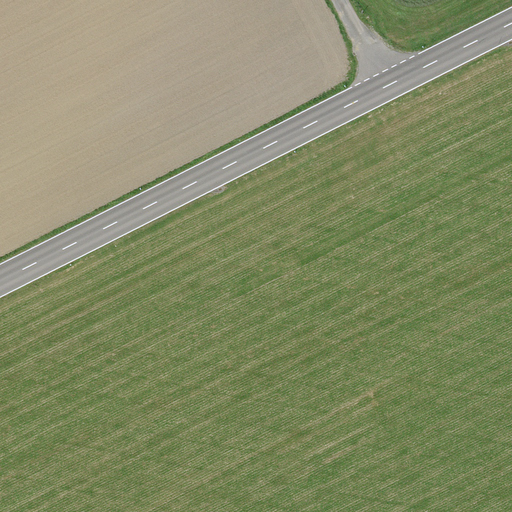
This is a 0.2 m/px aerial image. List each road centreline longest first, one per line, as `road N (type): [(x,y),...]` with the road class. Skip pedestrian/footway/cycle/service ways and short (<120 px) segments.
road 1 (tertiary): [(386,87),(0,289)]
road 2 (tertiary): [(511,24),(386,87)]
